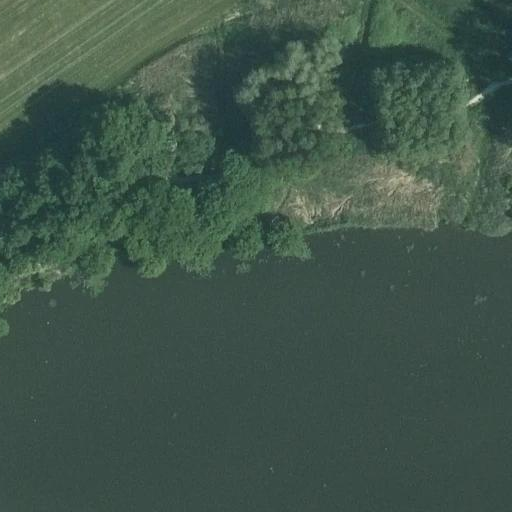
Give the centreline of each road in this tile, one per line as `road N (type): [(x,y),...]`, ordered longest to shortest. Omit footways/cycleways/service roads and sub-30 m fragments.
road 1 (track): [(0,161),(188,29),(277,0)]
road 2 (track): [(406,0),(488,64),(486,145),(476,176)]
